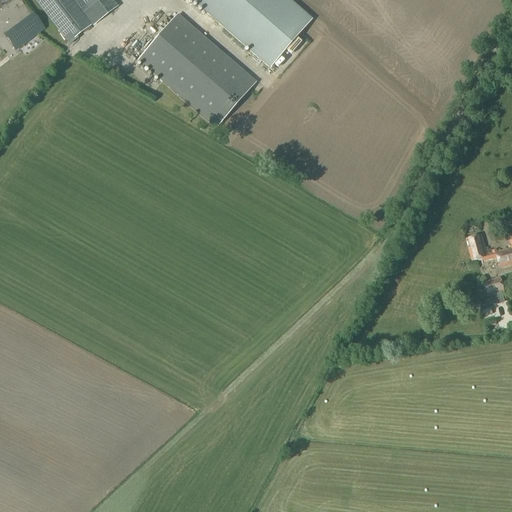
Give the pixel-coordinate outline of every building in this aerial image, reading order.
[(34,0),(68,45),(91,27),(82,15),(102,0),(34,0)] [(287,0),(187,0),(271,71),(313,22),(287,0)] [(11,15),(14,10),(4,4),(1,9),(11,15)] [(15,50),(44,29),(34,15),(11,33),(16,39),(10,43),(15,50)] [(138,62),(217,129),(256,83),(178,15),(138,62)] [(482,235),(463,240),(470,263),(483,259),(484,262),(501,258),(499,251),(497,252),(496,250),(491,251),(491,253),(487,254),(482,235)] [(501,258),(498,258),(500,267),(511,264),(511,241),(509,242),(511,249),(499,252),(501,258)] [(500,278),(483,283),(487,297),(490,296),(502,292),(504,291),(500,278)] [(502,292),(490,296),(494,307),(505,304),(502,292)]
